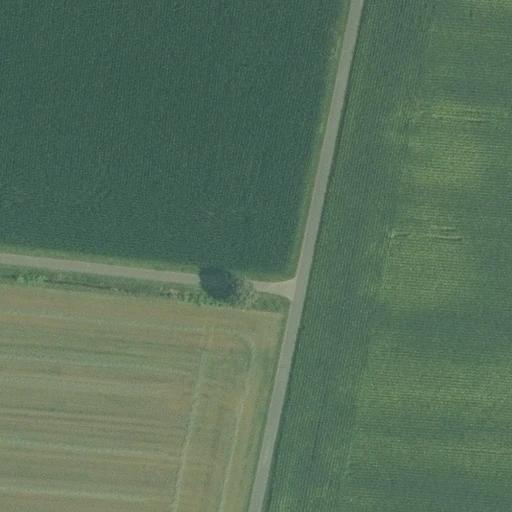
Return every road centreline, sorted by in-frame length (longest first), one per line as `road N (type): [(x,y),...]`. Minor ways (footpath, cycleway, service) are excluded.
road 1 (unclassified): [(256,511),(358,0)]
road 2 (track): [(0,257),(300,292)]
